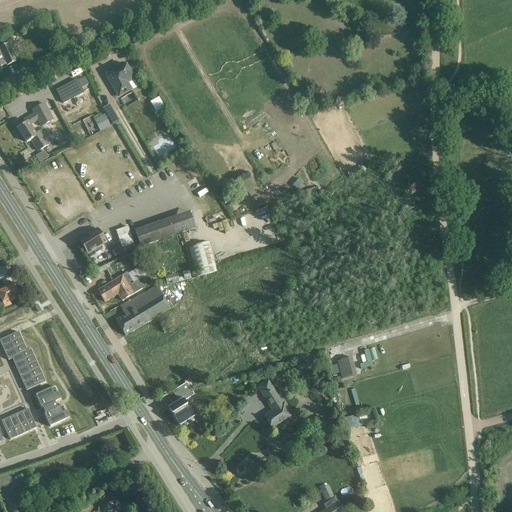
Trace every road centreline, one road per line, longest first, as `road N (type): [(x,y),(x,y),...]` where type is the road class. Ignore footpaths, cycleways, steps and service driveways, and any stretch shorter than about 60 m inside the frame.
road 1 (unclassified): [(433,0),(434,151),(474,511)]
road 2 (primary): [(208,511),(0,192)]
road 3 (track): [(0,88),(186,0)]
